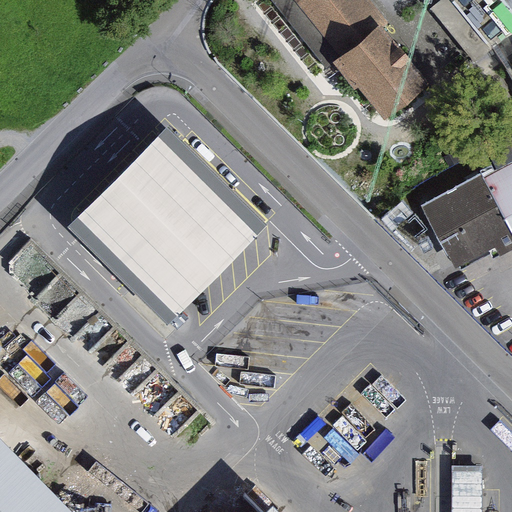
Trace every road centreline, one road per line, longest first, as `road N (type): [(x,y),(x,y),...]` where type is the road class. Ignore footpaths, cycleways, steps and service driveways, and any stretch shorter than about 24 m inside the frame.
road 1 (residential): [(166,36),(511,377)]
road 2 (residential): [(0,198),(166,36)]
